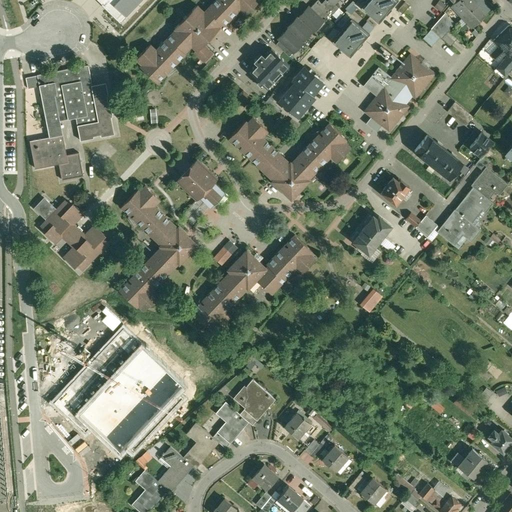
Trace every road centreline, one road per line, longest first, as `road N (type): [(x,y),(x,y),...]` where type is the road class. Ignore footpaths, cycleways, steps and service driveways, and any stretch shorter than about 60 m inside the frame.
road 1 (residential): [(511,1),(347,195),(320,210),(256,201)]
road 2 (residential): [(0,116),(2,178),(21,234),(39,425)]
road 3 (residential): [(195,511),(204,480),(243,450),(267,445),(349,511)]
road 4 (residential): [(39,425),(44,490),(65,495),(80,484),(81,469),(55,434)]
road 5 (residential): [(190,103),(280,0)]
road 6 (residential): [(256,201),(196,134),(190,103)]
